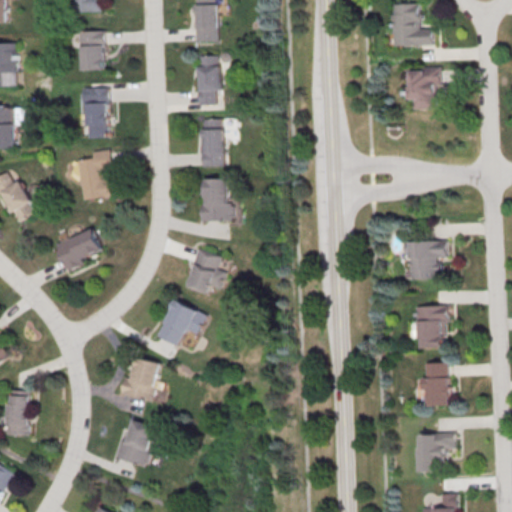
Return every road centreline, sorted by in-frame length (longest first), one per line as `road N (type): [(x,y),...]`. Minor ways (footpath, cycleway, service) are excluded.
road 1 (residential): [(154,0),(162,202),(156,241),(127,295),(64,338)]
road 2 (tertiary): [(340,363),(325,0)]
road 3 (residential): [(491,173),(503,511)]
road 4 (residential): [(42,511),(77,445),(82,401),(64,338),(0,262)]
road 5 (residential): [(483,0),(491,173)]
road 6 (residential): [(333,192),(392,189),(411,176),(389,165),(332,167)]
road 7 (tertiary): [(346,511),(340,363)]
